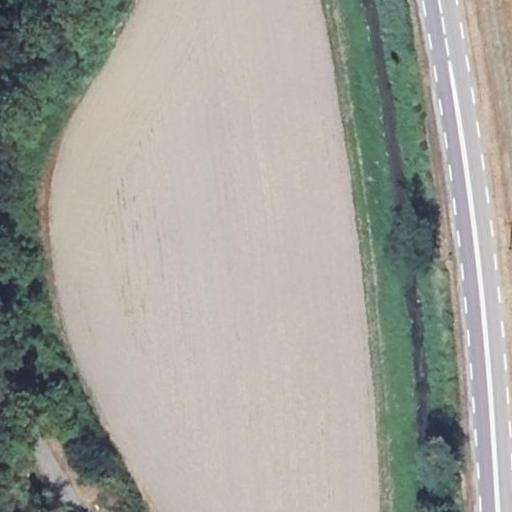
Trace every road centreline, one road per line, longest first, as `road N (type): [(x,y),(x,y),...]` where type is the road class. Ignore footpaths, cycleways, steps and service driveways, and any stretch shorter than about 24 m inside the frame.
road 1 (primary): [(437,0),(494,374),(501,511)]
road 2 (unclassified): [(75,511),(0,362)]
road 3 (track): [(485,0),(511,149)]
road 4 (unclassified): [(0,131),(64,0)]
